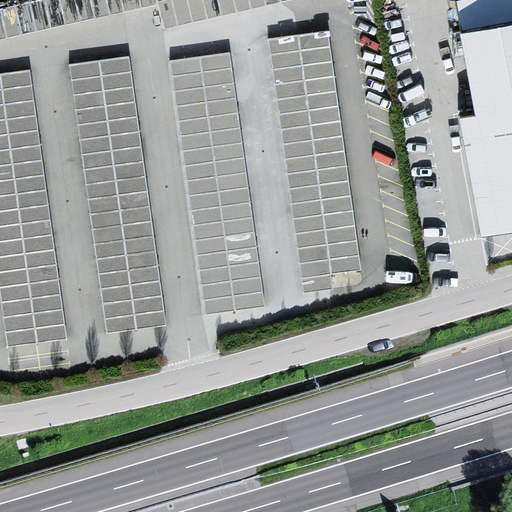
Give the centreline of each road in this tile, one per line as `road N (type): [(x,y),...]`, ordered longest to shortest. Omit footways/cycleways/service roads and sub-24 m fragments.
road 1 (unknown): [(191,370),(143,60),(159,43),(296,14),(332,17),(346,33),(382,260)]
road 2 (tertiary): [(511,285),(0,421)]
road 3 (motorway): [(511,367),(37,511)]
road 4 (unknown): [(473,295),(429,73),(429,26),(436,6),(448,0)]
road 5 (motorway): [(247,511),(511,429)]
